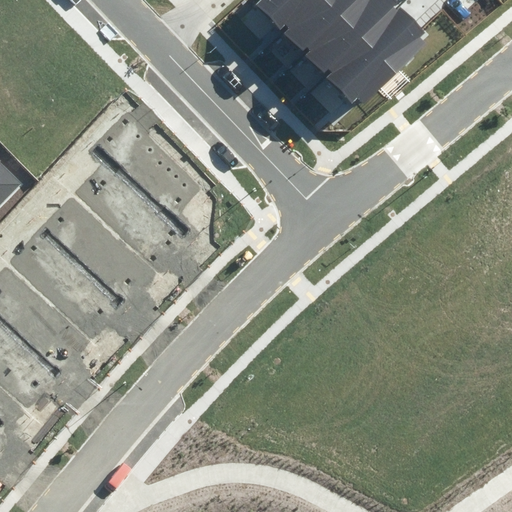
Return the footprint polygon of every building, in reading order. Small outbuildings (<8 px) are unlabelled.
[(261,0),(258,3),(283,29),(314,0),(261,0)] [(314,0),(283,29),(306,53),(362,0),(314,0)] [(395,0),(362,0),(306,53),(324,73),(399,4),(395,0)] [(399,4),(324,73),(358,109),(433,40),(399,4)] [(0,203),(20,182),(2,165),(0,166),(0,203)]
